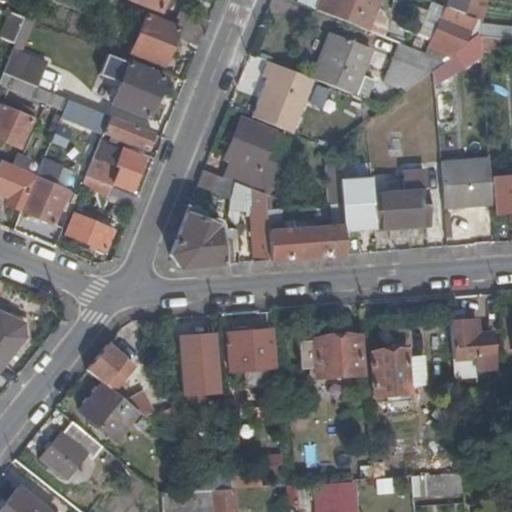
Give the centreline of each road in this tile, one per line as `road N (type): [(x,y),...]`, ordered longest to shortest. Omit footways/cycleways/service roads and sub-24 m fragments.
road 1 (residential): [(113,297),(511,268)]
road 2 (residential): [(113,297),(147,241),(238,0)]
road 3 (residential): [(0,439),(113,297)]
road 4 (residential): [(0,251),(113,297)]
